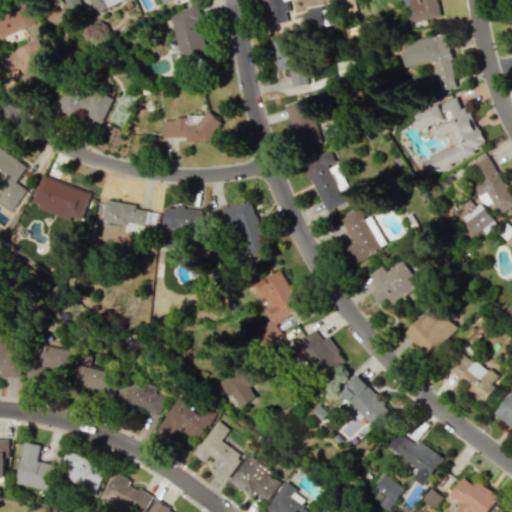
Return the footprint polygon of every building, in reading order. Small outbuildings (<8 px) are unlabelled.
[(124,0),(47,0),(48,2),(52,0),(64,0),(70,13),(90,5),(93,13),(124,0)] [(268,0),(273,22),(294,18),(289,0),(260,0),(261,0),(268,0)] [(408,0),(412,21),(440,16),(437,0),(408,0)] [(0,11),(0,36),(33,25),(25,3),(0,11)] [(180,55),(174,57),(178,73),(211,64),(197,6),(170,13),(180,55)] [(306,28),(324,25),(321,8),(303,11),(306,28)] [(404,67),(433,61),(438,90),(456,87),(446,34),(404,41),(406,50),(401,51),(404,67)] [(290,86),(305,85),(302,39),(275,41),(277,70),(289,69),(290,86)] [(1,55),(8,73),(20,68),(26,82),(54,71),(43,40),(1,55)] [(102,122),(112,99),(68,79),(55,109),(76,118),(78,112),(102,122)] [(321,142),(313,112),(321,110),(318,97),(285,105),(296,148),(321,142)] [(426,173),(486,150),(470,106),(461,110),(456,97),(416,113),(422,129),(435,124),(439,136),(449,132),(454,147),(421,159),(426,173)] [(163,117),(163,137),(187,137),(187,143),(217,142),(216,117),(163,117)] [(26,165),(0,149),(0,187),(5,191),(0,197),(0,202),(13,210),(26,189),(15,182),(26,165)] [(325,212),(345,202),(327,164),(335,161),(329,150),(302,163),(325,212)] [(470,164),(479,182),(473,184),(484,206),(493,202),(498,213),(511,206),(511,198),(490,154),(470,164)] [(91,192),(42,176),(32,206),(81,221),(91,192)] [(475,206),(469,198),(460,205),(467,213),(461,217),(475,235),(494,220),(479,203),(475,206)] [(214,210),(220,228),(238,223),(247,257),(266,252),(252,199),(214,210)] [(203,210),(166,205),(163,229),(200,234),(203,210)] [(381,249),(360,208),(340,218),(353,243),(343,248),(352,264),(381,249)] [(366,274),(376,289),(371,292),(378,304),(386,299),(390,306),(419,287),(402,261),(385,272),(380,265),(366,274)] [(253,285),(261,300),(265,297),(270,305),(263,309),(270,320),(255,329),(264,346),(284,335),(276,322),(302,308),(281,269),(253,285)] [(458,329),(435,305),(405,332),(428,357),(458,329)] [(346,360),(328,336),(322,340),(315,330),(302,340),(306,346),(301,350),(322,378),(346,360)] [(22,351),(5,350),(6,337),(0,336),(0,369),(1,369),(1,376),(19,377),(22,351)] [(33,365),(68,373),(73,351),(38,343),(33,365)] [(483,401),(500,379),(462,351),(445,373),(483,401)] [(114,371),(90,365),(92,358),(80,355),(73,385),(109,394),(114,371)] [(340,391),(373,427),(390,410),(357,375),(340,391)] [(159,415),(167,391),(124,377),(116,401),(159,415)] [(511,427),(511,394),(508,392),(493,417),(511,427)] [(170,436),(174,428),(198,441),(214,413),(202,407),(201,409),(176,395),(157,429),(170,436)] [(228,478),(243,455),(221,440),(228,429),(216,420),(193,454),(207,463),(207,464),(228,478)] [(405,459),(400,465),(427,483),(444,458),(417,440),(415,444),(404,436),(394,452),(405,459)] [(9,439),(0,439),(0,475),(5,475),(5,458),(9,458),(9,439)] [(16,483),(50,490),(55,465),(37,462),(40,445),(24,442),(16,483)] [(280,483),(268,475),(273,467),(250,451),(229,481),(254,498),(257,493),(268,501),(280,483)] [(93,496),(105,468),(69,452),(57,480),(93,496)] [(131,481),(113,472),(101,496),(130,511),(143,511),(152,496),(130,484),(131,481)] [(374,498),(389,509),(404,488),(384,474),(375,488),(379,491),(374,498)] [(470,511),(489,511),(500,496),(478,481),(475,485),(463,477),(450,496),(461,503),(455,511),(456,511),(470,511)] [(268,506),(276,511),(313,511),(315,510),(294,495),(298,490),(285,481),(268,506)] [(435,507),(442,496),(430,488),(423,499),(435,507)] [(173,511),(155,500),(147,511),(173,511)]
